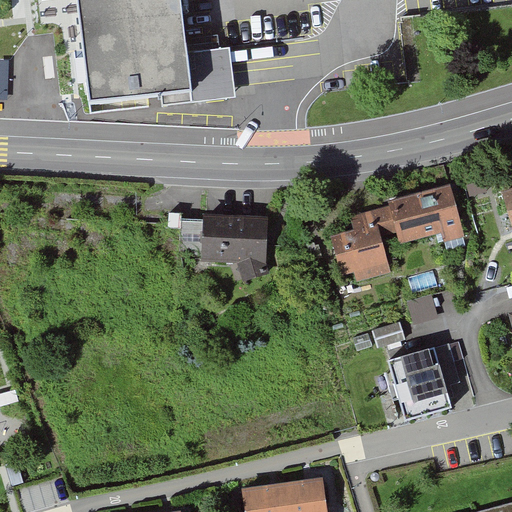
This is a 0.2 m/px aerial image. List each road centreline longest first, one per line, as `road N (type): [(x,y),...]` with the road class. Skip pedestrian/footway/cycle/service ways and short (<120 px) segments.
road 1 (tertiary): [(511,120),(419,147),(275,165),(0,152)]
road 2 (residential): [(84,511),(511,411)]
